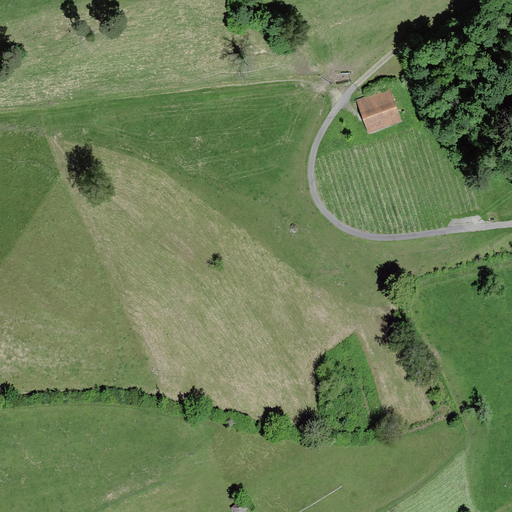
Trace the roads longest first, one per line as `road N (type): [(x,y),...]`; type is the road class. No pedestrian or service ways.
road 1 (track): [(351,84),(308,157),(310,200),(371,239),(511,223)]
road 2 (track): [(499,0),(351,84)]
